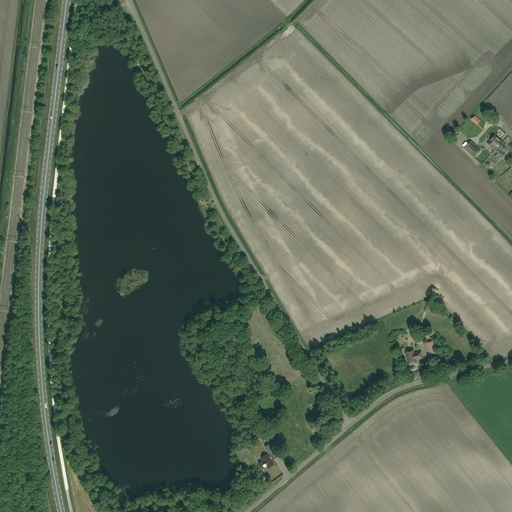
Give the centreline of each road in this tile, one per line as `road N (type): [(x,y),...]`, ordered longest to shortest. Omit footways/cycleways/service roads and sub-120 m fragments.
road 1 (primary): [(60,511),(38,285),(66,0)]
road 2 (unclassified): [(349,424),(217,205),(130,0)]
road 3 (unclassified): [(349,424),(403,386),(511,360)]
road 4 (unclassified): [(246,511),(349,424)]
